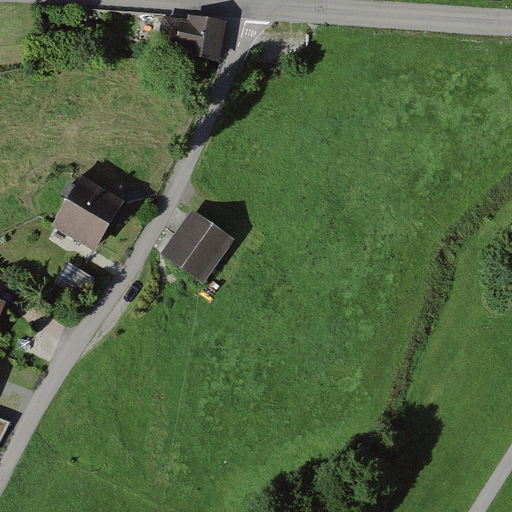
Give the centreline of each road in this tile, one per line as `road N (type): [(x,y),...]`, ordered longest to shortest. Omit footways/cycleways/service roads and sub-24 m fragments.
road 1 (residential): [(256,11),(133,284),(104,333),(65,363),(0,497)]
road 2 (tertiary): [(256,11),(511,29)]
road 3 (tertiary): [(115,0),(256,11)]
